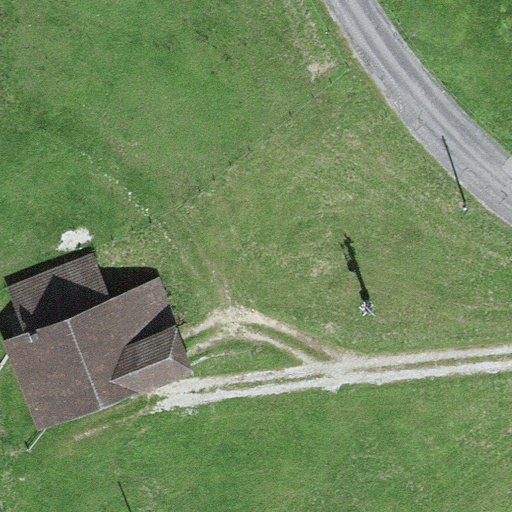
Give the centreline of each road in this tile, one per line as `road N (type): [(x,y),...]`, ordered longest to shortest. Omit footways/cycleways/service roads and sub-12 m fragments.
road 1 (track): [(182,396),(511,360)]
road 2 (unclassified): [(511,190),(477,164),(399,73),(352,0)]
